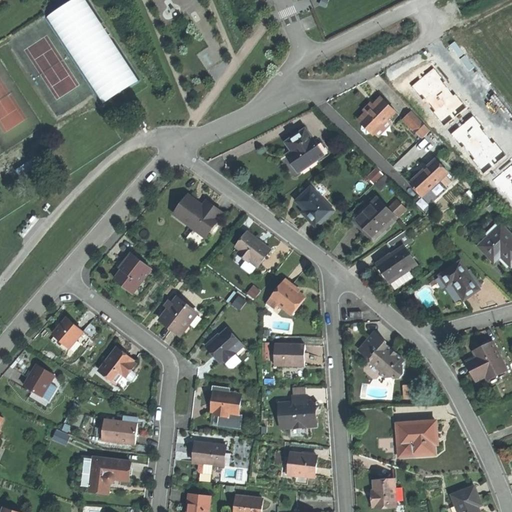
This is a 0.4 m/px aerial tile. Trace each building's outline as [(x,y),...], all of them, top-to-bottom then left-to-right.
[(96,0),(75,0),(52,15),(101,90),(110,103),(148,78),(96,0)] [(369,121),(365,124),(367,126),(366,127),(380,140),(381,138),(394,125),(402,117),(388,104),(381,112),(375,117),(374,116),(372,118),(369,121)] [(377,108),(370,116),(372,118),(374,116),(375,117),(381,112),(377,108)] [(414,112),(405,120),(414,131),(423,122),(414,112)] [(414,131),(413,132),(421,142),(432,132),(423,122),(414,131)] [(394,125),(381,138),(384,142),(397,128),(394,125)] [(307,131),(289,143),(295,152),(289,156),(293,161),(301,172),(325,156),(319,147),(314,139),(313,140),(307,131)] [(324,144),(319,147),(325,156),(330,153),(324,144)] [(45,161),(28,172),(36,184),(53,173),(45,161)] [(433,171),(416,187),(425,197),(451,173),(439,161),(434,164),(430,168),(433,171)] [(430,168),(413,185),(416,187),(433,171),(430,168)] [(387,176),(377,185),(382,191),(392,182),(387,176)] [(313,188),(298,202),(309,214),(311,217),(309,219),(318,228),(335,212),(313,188)] [(188,195),(175,214),(194,228),(197,225),(208,233),(219,218),(218,217),(222,213),(216,209),(211,205),(208,210),(202,205),(188,195)] [(379,199),(355,222),(361,229),(366,234),(368,232),(376,240),(398,219),(390,211),(379,199)] [(205,201),(202,205),(208,210),(211,205),(205,201)] [(398,203),(390,211),(398,219),(406,211),(398,203)] [(194,228),(206,237),(208,233),(197,225),(194,228)] [(511,234),(503,225),(481,246),(496,262),(502,257),(511,266),(511,234)] [(407,231),(387,245),(395,255),(405,248),(415,242),(407,231)] [(262,243),(250,234),(239,249),(244,252),(241,256),(251,264),(252,262),(254,260),(262,266),(273,251),(262,243)] [(405,248),(395,255),(380,265),(386,275),(392,283),(410,271),(418,266),(405,248)] [(131,254),(120,267),(122,269),(133,255),(131,254)] [(119,273),(115,278),(135,293),(141,285),(153,270),(133,255),(122,269),(119,273)] [(254,260),(252,262),(261,268),(262,266),(254,260)] [(463,263),(442,276),(449,288),(454,285),(459,291),(466,301),(481,290),(463,263)] [(410,271),(392,283),(396,290),(415,278),(410,271)] [(297,290),(286,282),(273,300),(280,305),(293,316),(307,298),(297,290)] [(141,285),(135,293),(141,298),(147,290),(141,285)] [(199,314),(180,299),(175,304),(171,310),(162,321),(168,325),(173,329),(175,328),(183,334),(191,323),(199,314)] [(273,300),(269,304),(276,310),(280,305),(273,300)] [(171,301),(167,307),(171,310),(175,304),(171,301)] [(199,314),(191,323),(197,328),(207,316),(203,313),(201,315),(199,314)] [(62,327),(55,335),(56,336),(61,341),(70,348),(84,333),(69,320),(62,327)] [(175,328),(173,329),(182,336),(183,334),(175,328)] [(229,329),(209,347),(215,355),(222,362),(225,360),(235,351),(242,345),(229,329)] [(70,348),(61,341),(57,345),(71,357),(89,337),(84,333),(70,348)] [(388,343),(377,333),(363,349),(373,358),(373,363),(380,370),(383,369),(383,375),(387,378),(395,378),(396,379),(401,379),(405,375),(405,367),(403,365),(406,362),(400,357),(393,351),(392,352),(391,351),(388,349),(388,346),(388,343)] [(61,341),(56,336),(53,341),(57,345),(61,341)] [(495,342),(484,348),(486,353),(479,356),(472,360),(477,371),(481,379),(489,376),(497,371),(499,375),(509,370),(495,342)] [(245,347),(242,345),(235,351),(238,353),(245,347)] [(307,346),(276,346),(276,368),(307,367),(307,357),(307,346)] [(484,348),(477,351),(479,356),(486,353),(484,348)] [(135,363),(119,349),(101,372),(118,385),(124,377),(125,376),(128,379),(132,373),(135,369),(137,366),(134,364),(135,363)] [(235,351),(225,360),(231,368),(235,368),(243,361),(237,354),(238,353),(235,351)] [(32,376),(25,386),(43,397),(56,376),(38,365),(32,376)] [(125,376),(124,377),(132,383),(134,383),(138,379),(137,376),(132,373),(128,379),(125,376)] [(490,379),(489,379),(492,385),(501,380),(499,375),(490,379)] [(391,388),(369,386),(368,398),(389,401),(391,388)] [(417,386),(407,387),(408,399),(418,399),(417,386)] [(306,388),(293,389),(293,397),(306,396),(306,388)] [(242,395),(215,392),(214,402),(213,412),(215,413),(225,414),(239,416),(240,415),(242,395)] [(306,396),(293,397),(294,404),(279,405),(280,418),(282,418),(283,430),(317,428),(316,412),(318,410),(320,408),(316,405),(317,402),(312,408),(309,406),(307,406),(307,396),(306,396)] [(239,416),(225,414),(224,416),(220,416),(218,425),(242,428),(243,416),(240,415),(239,416)] [(123,422),(105,422),(105,445),(136,445),(136,434),(137,422),(123,422)] [(438,422),(399,425),(401,449),(414,448),(414,457),(437,456),(436,444),(439,444),(438,433),(438,422)] [(226,447),(196,443),(195,453),(194,464),(198,464),(213,466),(224,467),(226,447)] [(414,448),(401,449),(401,455),(405,458),(414,457),(414,448)] [(302,455),(291,454),(290,465),(289,473),(289,474),(297,475),(309,477),(315,477),(317,467),(318,457),(315,457),(302,455)] [(132,462),(96,457),(95,461),(92,486),(91,490),(109,493),(110,484),(112,483),(114,482),(116,480),(118,478),(130,480),(131,471),(132,462)] [(95,461),(86,460),(83,484),(92,486),(95,461)] [(309,477),(297,475),(296,483),(308,485),(309,477)] [(395,481),(375,482),(376,487),(376,492),(377,506),(377,508),(397,507),(395,481)] [(475,487),(453,496),(458,511),(480,511),(479,507),(483,506),(479,497),(475,487)] [(209,511),(211,497),(189,495),(189,501),(188,506),(191,507),(189,511),(209,511)] [(262,511),(264,499),(237,496),(234,511),(262,511)]
